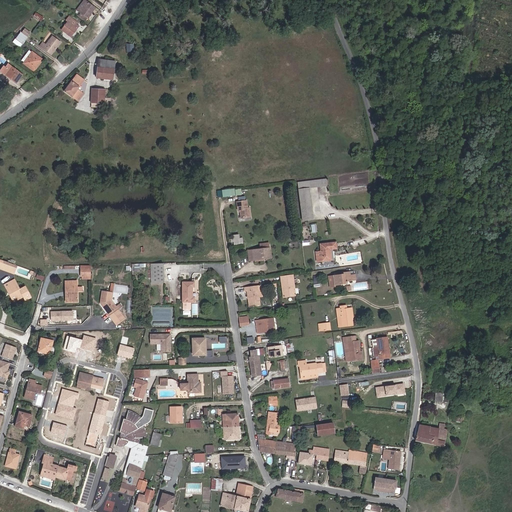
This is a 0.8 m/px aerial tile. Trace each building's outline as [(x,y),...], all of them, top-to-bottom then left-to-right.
[(82,0),(75,0),(71,7),(74,9),(72,12),(79,17),(89,5),(82,0)] [(72,27),(65,22),(59,30),(68,37),(76,26),(73,24),(72,27)] [(15,34),(22,39),(25,35),(23,33),(25,31),(20,27),(15,34)] [(19,44),(22,39),(15,34),(12,37),(10,40),(16,45),(17,44),(19,44)] [(40,42),(37,45),(48,53),(57,41),(50,36),(43,44),(40,42)] [(17,60),(20,62),(28,51),(26,49),(17,60)] [(39,59),(28,51),(20,62),(31,70),(39,59)] [(19,73),(5,62),(4,63),(0,68),(0,71),(12,81),(19,73)] [(105,82),(106,70),(110,69),(111,64),(95,62),(92,80),(105,82)] [(82,81),(75,76),(62,92),(73,102),(79,94),(77,92),(78,90),(77,88),(78,87),(82,81)] [(92,104),(104,105),(104,101),(98,100),(99,98),(101,98),(101,92),(86,91),(85,103),(92,104)] [(222,189),(222,196),(235,195),(234,188),(222,189)] [(307,193),(296,194),(301,226),(311,225),(307,193)] [(245,208),(236,209),(237,217),(239,217),(240,225),(249,224),(248,215),(246,215),(245,208)] [(238,242),(230,243),(231,245),(231,247),(232,252),(239,251),(238,242)] [(334,250),(319,252),(320,257),(314,257),(315,264),(315,267),(321,266),(329,265),(328,254),(334,253),(334,250)] [(251,254),(253,263),(268,261),(267,252),(251,254)] [(0,271),(5,274),(8,265),(8,264),(0,261),(0,271)] [(163,269),(150,269),(150,287),(163,287),(163,269)] [(345,286),(349,286),(348,279),(348,276),(341,277),(341,279),(327,282),(329,293),(335,292),(335,290),(346,289),(345,286)] [(282,297),(283,303),(295,301),(291,280),(279,282),(280,287),(281,287),(283,296),(282,297)] [(63,294),(63,301),(74,301),(73,284),(60,284),(61,294),(63,294)] [(3,291),(25,299),(21,291),(16,293),(13,288),(12,287),(7,289),(5,286),(2,288),(3,291)] [(190,303),(190,292),(192,292),(192,288),(181,288),(180,314),(181,316),(186,316),(188,314),(188,307),(192,307),(192,303),(190,303)] [(26,301),(25,299),(3,291),(5,296),(6,295),(11,304),(18,300),(20,304),(26,301)] [(248,308),(258,306),(257,303),(256,303),(255,296),(257,296),(256,291),(244,293),(244,298),(246,297),(247,304),(248,304),(248,308)] [(108,303),(108,300),(98,300),(97,306),(107,319),(115,313),(108,303)] [(50,320),(72,321),(72,310),(50,310),(50,320)] [(348,311),(343,311),(339,312),(339,311),(335,312),(338,330),(350,328),(349,320),(348,311)] [(271,336),(270,324),(253,326),(255,338),(271,336)] [(171,334),(150,334),(150,344),(161,344),(161,352),(171,352),(171,334)] [(82,340),(66,335),(63,349),(76,352),(77,348),(80,348),(82,340)] [(96,339),(84,335),(82,340),(80,348),(93,352),(96,339)] [(206,337),(194,337),(195,354),(206,353),(206,337)] [(227,351),(227,337),(207,337),(207,348),(214,348),(214,351),(227,351)] [(356,363),(361,362),(360,355),(359,353),(357,343),(354,344),(353,339),(344,341),(340,341),(341,344),(345,344),(350,364),(356,363)] [(49,343),(37,340),(34,353),(46,356),(49,343)] [(379,358),(380,361),(390,359),(389,354),(388,348),(386,340),(378,341),(376,342),(377,342),(378,350),(373,351),(374,356),(375,357),(375,359),(379,358)] [(12,360),(17,347),(5,343),(1,356),(12,360)] [(135,348),(120,344),(117,355),(132,359),(135,348)] [(346,366),(350,364),(345,344),(341,344),(346,366)] [(280,349),(266,351),(267,362),(281,360),(280,349)] [(8,370),(10,362),(0,359),(0,379),(6,382),(10,370),(8,370)] [(247,360),(248,367),(255,366),(254,359),(247,360)] [(298,373),(299,379),(315,377),(315,376),(319,376),(320,376),(319,371),(319,367),(317,368),(316,368),(314,368),(314,367),(308,368),(304,368),(303,365),(299,365),(296,366),(296,367),(297,369),(298,369),(298,370),(298,371),(298,373)] [(371,368),(373,375),(380,374),(381,374),(379,365),(371,367),(371,368)] [(257,381),(255,366),(248,367),(250,382),(257,381)] [(150,370),(133,370),(134,378),(136,378),(151,378),(150,370)] [(105,378),(79,371),(76,383),(102,390),(105,378)] [(48,380),(50,374),(43,372),(42,378),(48,380)] [(197,384),(197,375),(187,375),(188,384),(181,384),(181,391),(188,390),(188,392),(200,392),(200,384),(197,384)] [(234,376),(221,377),(222,395),(234,394),(234,376)] [(148,382),(136,378),(133,387),(136,388),(133,396),(143,399),(148,382)] [(286,382),(271,384),(272,392),(287,390),(286,382)] [(341,396),(350,394),(348,383),(339,384),(341,396)] [(40,388),(26,385),(22,399),(31,401),(33,394),(38,395),(40,388)] [(398,396),(398,392),(406,391),(405,386),(397,387),(387,388),(378,390),(378,395),(382,395),(383,398),(388,397),(398,396)] [(80,394),(62,389),(54,415),(73,420),(80,394)] [(295,399),(297,411),(316,408),(314,396),(295,399)] [(435,405),(443,406),(443,402),(444,397),(437,396),(435,405)] [(109,401),(98,398),(85,445),(96,448),(109,401)] [(399,402),(383,400),(381,409),(399,411),(399,402)] [(182,406),(172,407),(172,423),(182,423),(182,406)] [(144,464),(147,453),(149,444),(139,441),(138,437),(144,437),(143,429),(143,426),(150,420),(153,411),(145,409),(143,417),(139,421),(138,418),(140,415),(133,411),(128,409),(124,417),(122,417),(118,430),(120,431),(122,432),(122,434),(121,435),(118,436),(117,435),(114,443),(119,444),(125,441),(132,444),(126,464),(129,465),(128,469),(128,470),(134,472),(131,480),(128,480),(129,475),(127,475),(125,474),(121,488),(135,491),(142,463),(144,464)] [(280,425),(278,424),(277,424),(278,413),(269,412),(267,434),(278,436),(280,431),(280,425)] [(14,430),(23,432),(24,428),(28,429),(31,418),(18,414),(14,430)] [(221,433),(236,432),(235,421),(220,422),(221,433)] [(67,427),(53,422),(50,433),(64,437),(67,427)] [(331,427),(315,429),(317,438),(332,436),(331,427)] [(419,428),(415,444),(443,450),(446,433),(443,432),(444,428),(438,427),(437,432),(419,428)] [(236,444),(236,432),(221,433),(221,445),(236,444)] [(161,435),(154,433),(151,444),(158,446),(161,435)] [(276,448),(276,442),(267,440),(267,434),(259,433),(258,447),(258,452),(275,453),(275,454),(276,451),(276,448)] [(287,443),(276,442),(276,448),(276,451),(275,454),(285,455),(287,443)] [(287,442),(287,443),(285,455),(295,456),(296,443),(287,442)] [(399,469),(401,450),(383,449),(383,458),(388,459),(388,468),(399,469)] [(314,451),(313,455),(313,458),(316,458),(315,462),(326,464),(327,453),(314,451)] [(16,454),(9,452),(5,470),(16,472),(19,458),(15,457),(16,454)] [(106,466),(113,467),(115,454),(108,453),(106,466)] [(310,456),(300,455),(298,466),(311,468),(313,458),(313,455),(311,454),(310,456)] [(347,456),(347,457),(346,461),(352,462),(352,467),(358,468),(357,476),(363,477),(364,470),(363,469),(364,456),(353,455),(347,454),(347,456)] [(346,461),(347,457),(334,455),(333,458),(332,464),(352,467),(352,462),(346,461)] [(245,457),(222,457),(223,468),(245,467),(245,457)] [(162,481),(164,482),(168,483),(170,483),(176,459),(168,460),(162,481)] [(47,479),(53,481),(56,470),(52,469),(53,465),(43,462),(42,466),(44,467),(45,467),(44,474),(42,473),(40,480),(46,482),(47,479)] [(53,481),(59,483),(62,472),(56,470),(53,481)] [(62,472),(59,483),(65,484),(68,474),(62,472)] [(222,490),(223,478),(212,477),(211,489),(222,490)] [(395,484),(374,480),(372,492),(377,493),(378,493),(378,494),(386,495),(386,494),(393,495),(395,484)] [(146,486),(139,484),(136,493),(143,495),(146,486)] [(218,509),(232,511),(235,500),(240,501),(243,488),(235,486),(232,499),(221,497),(218,509)] [(235,500),(232,511),(233,511),(246,511),(251,489),(243,488),(240,501),(235,500)] [(280,493),(276,493),(275,496),(272,496),(270,499),(301,505),(302,497),(293,495),(280,493)] [(153,496),(147,494),(145,500),(139,498),(135,510),(140,511),(146,511),(150,502),(151,502),(153,496)] [(157,511),(169,511),(173,501),(161,497),(157,511)]
